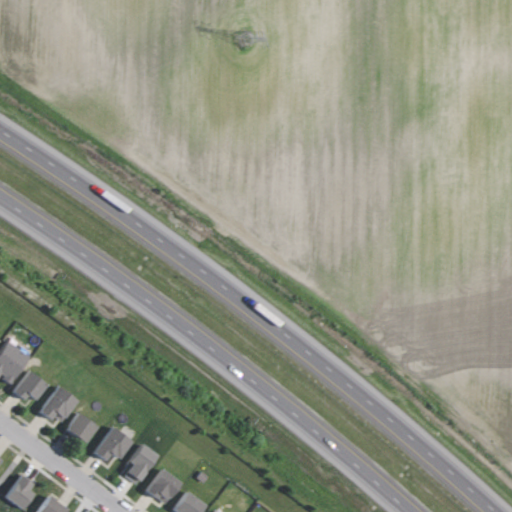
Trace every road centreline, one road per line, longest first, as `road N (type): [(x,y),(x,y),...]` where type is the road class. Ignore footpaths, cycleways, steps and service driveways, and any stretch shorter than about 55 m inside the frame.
road 1 (motorway): [(499,511),(273,320),(0,127)]
road 2 (motorway): [(0,193),(200,334),(416,511)]
road 3 (residential): [(0,420),(122,511)]
